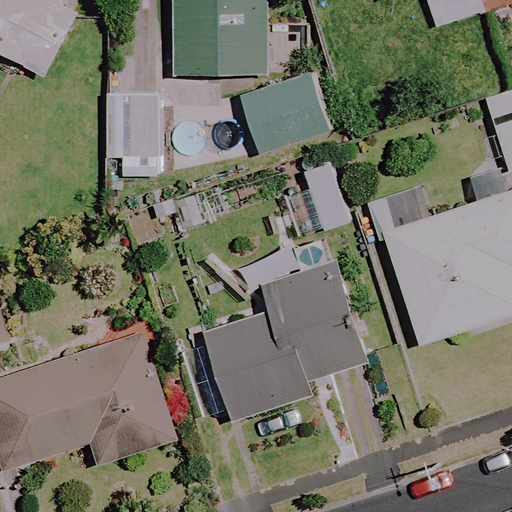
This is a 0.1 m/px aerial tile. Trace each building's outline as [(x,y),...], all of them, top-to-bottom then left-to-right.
[(0,0),(0,41),(55,70),(87,7),(73,0),(0,0)] [(275,68),(274,0),(182,0),(183,69),(275,68)] [(511,4),(511,0),(427,0),(437,29),(511,4)] [(340,124),(320,65),(247,90),(266,148),(340,124)] [(165,90),(112,91),(114,172),(166,171),(165,90)] [(511,90),(486,98),(510,174),(511,173),(511,90)] [(511,192),(384,235),(421,346),(511,316),(511,192)] [(367,365),(333,267),(266,291),(273,312),(208,335),(238,422),(313,396),(309,385),(367,365)] [(0,347),(10,345),(0,310),(0,347)] [(0,474),(90,447),(96,469),(180,443),(147,333),(0,377),(0,474)]
